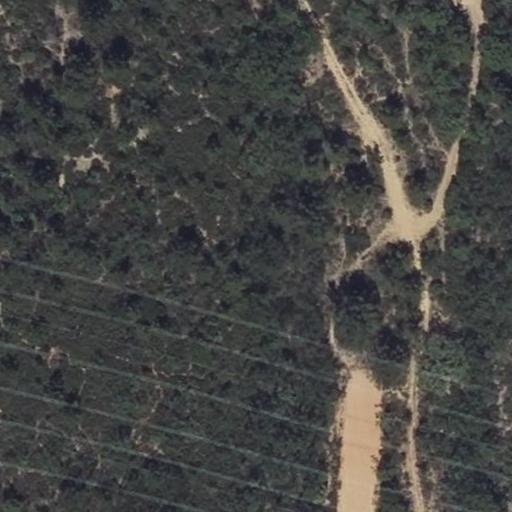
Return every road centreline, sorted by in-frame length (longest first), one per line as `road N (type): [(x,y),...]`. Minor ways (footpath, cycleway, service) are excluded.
road 1 (track): [(301,0),(406,229),(428,312),(408,363),(412,511)]
road 2 (track): [(406,229),(435,213),(463,118),(463,0)]
road 3 (track): [(358,511),(360,376)]
